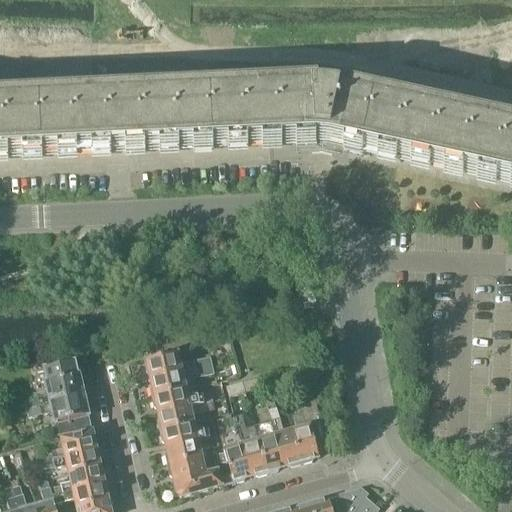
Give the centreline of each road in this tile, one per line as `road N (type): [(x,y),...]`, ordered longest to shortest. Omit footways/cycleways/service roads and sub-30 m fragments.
road 1 (tertiary): [(340,264),(329,236),(304,212),(261,205),(0,217)]
road 2 (secondary): [(249,0),(359,48),(511,75)]
road 3 (tertiary): [(378,467),(340,264)]
road 4 (residential): [(340,264),(511,262)]
road 5 (residential): [(214,511),(378,467)]
road 6 (residential): [(109,362),(146,511)]
